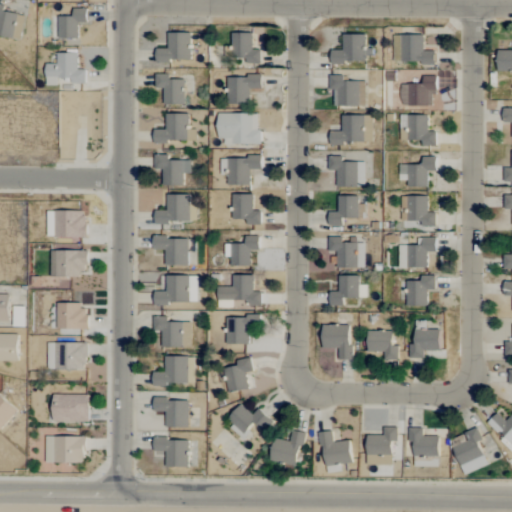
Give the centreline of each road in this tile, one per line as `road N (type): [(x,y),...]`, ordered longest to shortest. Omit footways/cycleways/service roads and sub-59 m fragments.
road 1 (residential): [(467,8),(472,378),(455,393),(322,395),(293,380),(299,6)]
road 2 (residential): [(120,493),(125,0)]
road 3 (tertiary): [(511,497),(120,493)]
road 4 (residential): [(125,8),(511,7)]
road 5 (residential): [(125,178),(0,176)]
road 6 (tertiary): [(120,493),(0,491)]
